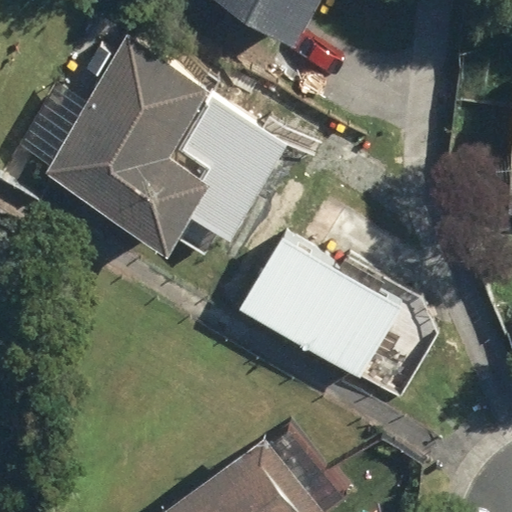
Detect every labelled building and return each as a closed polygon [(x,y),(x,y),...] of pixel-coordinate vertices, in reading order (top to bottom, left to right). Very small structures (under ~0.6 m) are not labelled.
[(281,0),(311,15),(318,0),(281,0)] [(56,153),(184,226),(224,156),(182,131),(220,65),(135,17),(56,153)] [(308,230),(371,269),(396,225),(334,187),(308,230)] [(0,258),(0,285),(17,296),(39,259),(10,242),(0,258)] [(145,511),(315,511),(334,498),(275,417),(145,511)]
